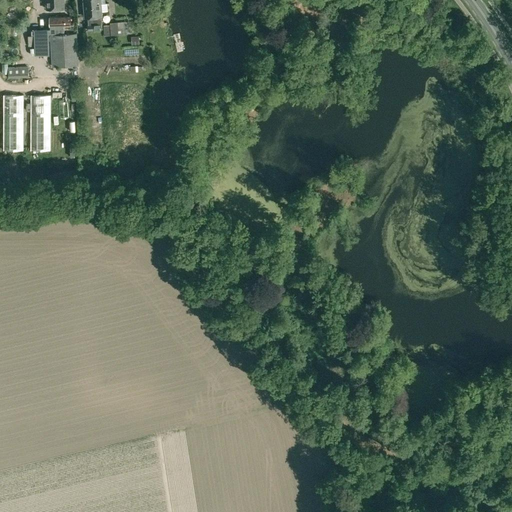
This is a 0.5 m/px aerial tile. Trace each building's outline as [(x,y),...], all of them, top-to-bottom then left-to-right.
[(46,0),(47,8),(65,8),(64,0),(46,0)] [(87,16),(88,23),(95,23),(94,16),(92,0),(83,0),(85,17),(87,16)] [(101,0),(92,0),(94,16),(95,23),(101,22),(101,15),(103,15),(101,0)] [(49,35),(51,35),(51,34),(72,33),(71,15),(49,16),(50,29),(49,28),(49,35)] [(111,35),(127,33),(126,21),(110,23),(111,35)] [(88,23),(89,31),(102,30),(101,22),(95,23),(88,23)] [(50,55),(49,35),(49,28),(34,29),(34,35),(35,46),(35,55),(50,55)] [(51,34),(51,35),(53,66),(79,64),(77,33),(72,33),(51,34)] [(8,66),(9,78),(30,77),(29,65),(8,66)] [(64,94),(74,93),(73,84),(63,85),(64,94)] [(24,95),(4,95),(4,149),(24,149),(24,95)] [(51,95),(32,95),(32,150),(51,150),(51,95)]
